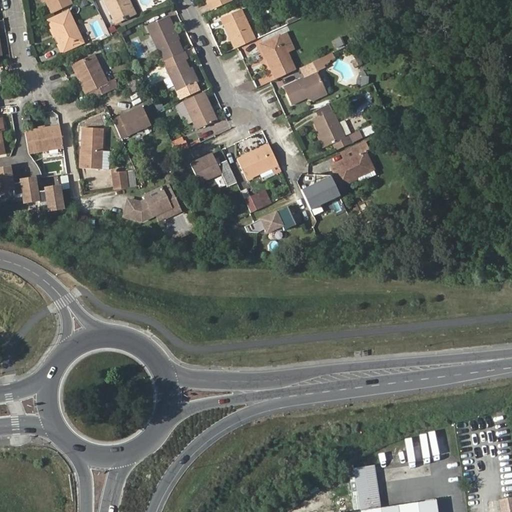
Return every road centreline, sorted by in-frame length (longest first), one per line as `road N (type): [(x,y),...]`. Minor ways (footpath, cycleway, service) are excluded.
road 1 (secondary): [(505,359),(198,380),(156,358)]
road 2 (motorway): [(151,511),(183,456),(213,430),(249,411),(379,379)]
road 3 (secondary): [(162,424),(200,404),(379,379)]
road 4 (residential): [(185,0),(228,94),(260,108),(290,171)]
road 5 (residential): [(13,0),(22,60),(62,112),(73,184)]
road 6 (secondary): [(379,379),(505,359)]
